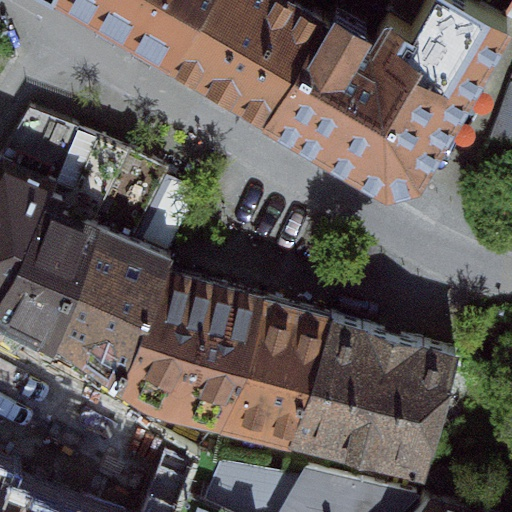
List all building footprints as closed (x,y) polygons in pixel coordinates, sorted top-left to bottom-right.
[(87,0),(157,39),(176,50),(204,0),(87,0)] [(204,0),(176,50),(272,108),(327,14),(303,0),(204,0)] [(272,108),(390,177),(420,169),(510,15),(483,0),(428,0),(415,23),(393,10),(372,40),(327,14),(272,108)] [(393,0),(392,4),(393,10),(415,23),(428,0),(393,0)] [(36,103),(6,156),(55,178),(83,125),(36,103)] [(102,133),(67,209),(91,219),(132,144),(102,133)] [(170,166),(132,144),(91,219),(55,335),(129,382),(169,265),(170,250),(131,235),(170,166)] [(55,178),(6,156),(0,165),(0,290),(50,188),(55,178)] [(61,193),(50,188),(0,290),(0,305),(55,335),(91,219),(67,209),(55,204),(61,193)] [(258,291),(169,265),(129,382),(156,399),(216,416),(258,291)] [(335,311),(258,291),(216,416),(297,433),(335,311)] [(455,348),(335,311),(297,433),(410,460),(411,466),(417,468),(421,462),(428,464),(455,348)] [(0,410),(99,459),(126,404),(0,342),(0,410)] [(308,464),(283,511),(398,511),(417,490),(308,464)] [(0,511),(95,511),(0,474),(0,511)] [(175,511),(268,511),(191,479),(175,511)] [(498,511),(427,492),(405,511),(498,511)]
